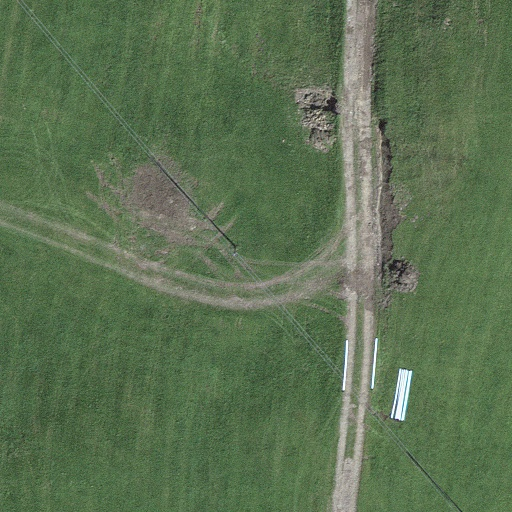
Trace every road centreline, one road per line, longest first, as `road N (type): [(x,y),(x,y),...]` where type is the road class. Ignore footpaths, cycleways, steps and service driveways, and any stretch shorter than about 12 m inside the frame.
road 1 (track): [(356,0),(359,351),(344,511)]
road 2 (track): [(0,215),(180,288),(226,297),(272,298),(316,285),(359,250)]
